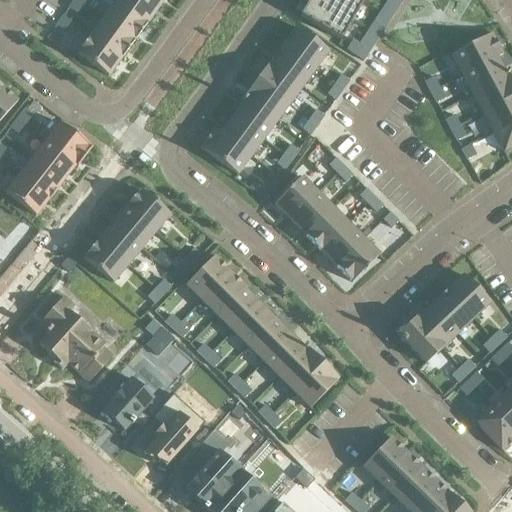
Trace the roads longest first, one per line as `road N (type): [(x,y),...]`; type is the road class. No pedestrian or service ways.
road 1 (residential): [(347,333),(175,177),(167,155)]
road 2 (residential): [(511,494),(347,333)]
road 3 (residential): [(511,189),(432,249),(347,333)]
road 4 (residential): [(147,511),(0,379)]
road 5 (residential): [(167,155),(272,0)]
road 6 (residential): [(204,0),(112,113)]
road 7 (residential): [(112,113),(86,109),(0,34)]
road 8 (tertiary): [(97,511),(0,424)]
